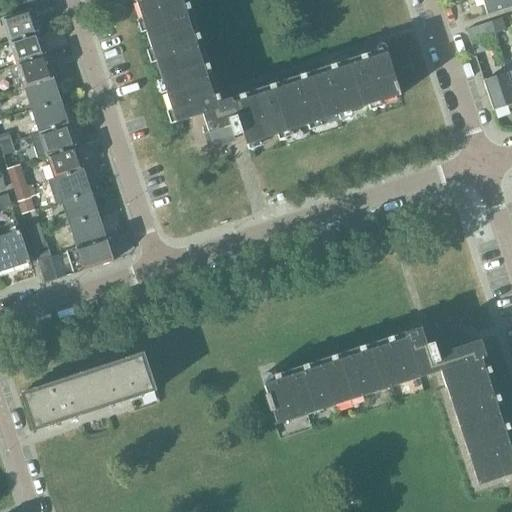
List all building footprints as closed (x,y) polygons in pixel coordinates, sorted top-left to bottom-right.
[(202,115),(208,133),(212,144),(242,134),(246,146),(398,96),(398,97),(400,96),(386,53),(217,109),(181,0),(135,0),(134,0),(135,2),(136,2),(175,123),(202,115)] [(511,0),(481,0),(486,15),(511,6),(511,0)] [(1,19),(8,42),(38,32),(30,9),(1,19)] [(501,19),(490,23),(493,34),(505,30),(501,19)] [(493,34),(490,23),(466,30),(470,42),(493,34)] [(8,42),(16,65),(45,55),(38,32),(8,42)] [(16,91),(23,88),(53,78),(45,55),(16,65),(8,68),(16,91)] [(511,104),(511,90),(506,74),(483,81),(492,111),(511,104)] [(23,88),(31,111),(60,101),(53,78),(23,88)] [(31,111),(38,134),(68,124),(60,101),(31,111)] [(37,160),(46,157),(75,147),(68,124),(38,134),(30,137),(37,160)] [(0,135),(0,145),(0,146),(11,143),(8,133),(0,135)] [(11,143),(0,146),(3,156),(14,152),(11,143)] [(46,157),(53,180),(83,170),(75,147),(46,157)] [(6,170),(14,192),(27,188),(19,165),(6,170)] [(53,180),(61,203),(91,193),(83,170),(53,180)] [(32,186),(27,188),(14,192),(17,202),(35,196),(32,186)] [(61,203),(68,226),(98,216),(91,193),(61,203)] [(0,197),(0,210),(11,207),(7,195),(0,197)] [(68,226),(76,248),(106,239),(98,216),(68,226)] [(26,228),(30,238),(42,234),(39,224),(26,228)] [(0,237),(0,272),(30,263),(19,231),(0,237)] [(30,238),(37,261),(50,257),(42,234),(30,238)] [(106,239),(76,248),(83,271),(113,262),(106,239)] [(50,257),(37,261),(45,284),(65,277),(61,265),(53,267),(50,257)] [(426,345),(420,328),(404,333),(406,338),(263,385),(266,395),(264,395),(270,412),(272,411),(276,423),(274,424),(274,425),(440,371),(477,485),(511,474),(511,456),(480,358),(485,356),(480,340),(461,347),(457,335),(426,345)] [(143,354),(112,364),(82,374),(94,411),(155,391),(143,354)] [(82,374),(51,384),(21,394),(33,431),(94,411),(82,374)]
